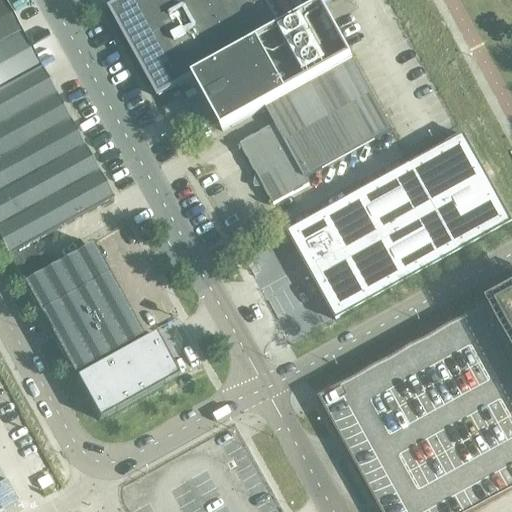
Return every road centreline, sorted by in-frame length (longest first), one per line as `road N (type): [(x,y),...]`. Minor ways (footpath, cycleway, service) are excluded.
road 1 (unclassified): [(49,0),(262,388)]
road 2 (unclassified): [(262,388),(130,457),(96,461),(73,443),(0,310)]
road 3 (unclassified): [(511,253),(262,388)]
road 4 (unclassified): [(262,388),(332,511)]
